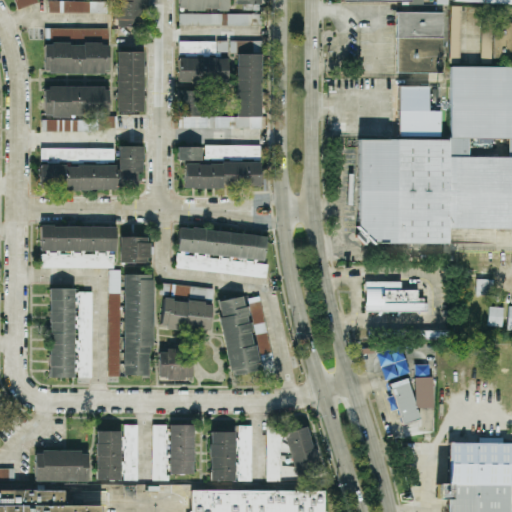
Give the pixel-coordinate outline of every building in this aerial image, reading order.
[(14,0),(18,10),(38,3),(36,0),(14,0)] [(145,0),(117,0),(117,26),(145,26),(145,0)] [(178,0),(179,10),(227,9),(227,0),(178,0)] [(107,14),(107,2),(49,1),(49,13),(107,14)] [(443,13),(396,12),(396,73),(442,73),(443,13)] [(251,13),(179,14),(179,25),(252,24),(251,13)] [(492,59),(511,59),(511,25),(491,25),(491,19),(481,19),(481,60),(492,60),(492,59)] [(44,74),(109,74),(109,43),(108,43),(108,29),(45,29),(45,43),(44,43),(44,74)] [(261,42),(237,42),(236,118),(215,118),(199,118),(199,91),(177,91),(177,117),(187,118),(187,128),(260,129),(261,42)] [(117,112),(143,112),(142,51),(116,52),(117,112)] [(226,83),(227,59),(178,57),(177,81),(226,83)] [(511,67),(450,67),(450,140),(357,140),(357,243),(446,244),(446,229),(511,229),(511,67)] [(399,139),(440,139),(439,111),(428,111),(427,86),(398,86),(399,139)] [(44,87),(44,117),(108,117),(109,88),(44,87)] [(114,131),(114,120),(41,120),(41,131),(114,131)] [(259,145),(202,145),(202,147),(177,147),(177,160),(184,160),(184,187),(259,188),(259,145)] [(142,146),(117,146),(117,165),(39,165),(39,190),(139,190),(139,172),(142,172),(142,146)] [(114,160),(114,148),(40,150),(41,162),(114,160)] [(40,268),(115,268),(115,227),(40,227),(40,268)] [(175,269),(266,277),(267,264),(262,264),(265,236),(179,227),(175,269)] [(149,237),(119,237),(119,263),(148,263),(149,237)] [(108,293),(119,294),(120,271),(109,270),(108,293)] [(152,347),(152,274),(123,274),(122,376),(148,376),(148,346),(152,347)] [(475,295),(492,296),(492,280),(476,279),(475,295)] [(365,282),(365,311),(426,311),(426,304),(417,290),(400,290),(400,282),(365,282)] [(92,291),(49,291),(49,378),(75,378),(75,379),(91,379),(92,291)] [(259,371),(247,304),(259,302),(258,295),(217,302),(230,376),(259,371)] [(160,327),(209,332),(212,303),(162,298),(160,327)] [(271,353),(260,302),(249,305),(260,355),(271,353)] [(488,326),(502,326),(503,307),(488,307),(488,326)] [(108,377),(119,377),(120,323),(116,323),(116,337),(108,337),(108,377)] [(450,330),(417,331),(417,339),(450,339),(450,330)] [(262,370),(274,367),(271,353),(259,356),(262,370)] [(419,419),(407,378),(388,384),(392,396),(386,397),(390,411),(397,409),(401,424),(419,419)] [(137,425),(123,425),(123,436),(124,436),(124,479),(136,479),(137,425)] [(193,425),(169,425),(168,474),(192,475),(193,425)] [(283,433),(296,477),(319,470),(307,426),(283,433)] [(97,481),(120,481),(120,431),(96,431),(97,481)] [(209,481),(234,481),(234,432),(210,431),(209,481)] [(447,511),(448,444),(510,444),(510,511),(447,511)] [(35,452),(35,482),(88,482),(88,451),(35,452)] [(14,470),(0,469),(0,480),(13,481),(14,470)] [(0,491),(0,511),(101,511),(102,508),(63,508),(64,491),(0,491)] [(188,491),(188,511),(325,511),(325,492),(188,491)]
